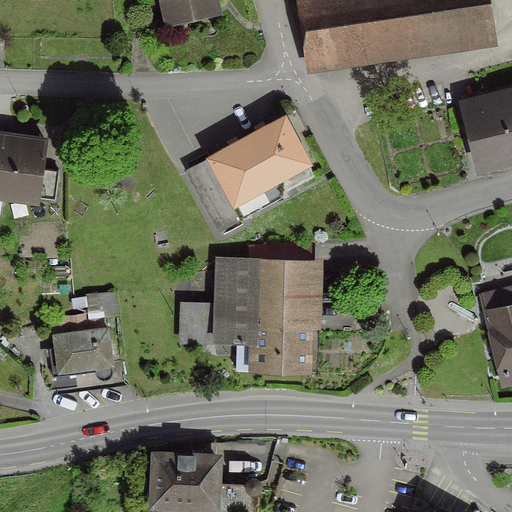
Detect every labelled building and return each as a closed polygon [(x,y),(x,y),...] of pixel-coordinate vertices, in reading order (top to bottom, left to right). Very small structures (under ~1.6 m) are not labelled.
[(236,23),(230,0),(166,0),(175,37),(236,23)] [(303,0),(314,70),(495,44),(488,0),(303,0)] [(511,99),(465,111),(478,166),(511,157),(511,99)] [(282,118),(208,158),(240,216),(269,201),(261,186),(306,163),(282,118)] [(34,197),(53,199),(56,171),(38,168),(40,148),(0,142),(0,192),(34,198),(34,197)] [(254,371),(304,373),(307,260),(217,258),(215,305),(181,305),(180,339),(255,342),(254,371)] [(511,312),(499,316),(498,314),(496,315),(511,380),(511,312)] [(83,321),(82,316),(50,320),(54,348),(48,349),(53,391),(73,389),(73,390),(121,385),(119,362),(109,363),(105,329),(101,329),(100,319),(83,321)] [(154,481),(153,502),(211,505),(210,511),(255,511),(256,493),(255,491),(257,489),(258,486),(256,481),(254,480),(252,479),(247,480),(245,484),(213,482),(214,458),(192,457),(192,455),(177,454),(177,457),(155,456),(155,459),(150,463),(149,477),(154,481)]
